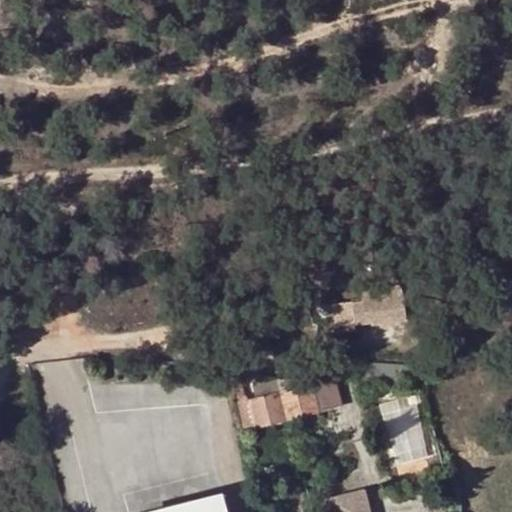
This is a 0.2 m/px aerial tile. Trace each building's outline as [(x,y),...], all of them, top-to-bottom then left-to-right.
[(359,272),(335,276),(337,286),(362,282),(359,272)] [(406,321),(402,287),(384,289),(386,300),(369,302),(369,304),(371,323),(371,326),(406,321)] [(371,323),(369,304),(356,306),(358,324),(371,323)] [(423,386),(419,372),(417,366),(360,363),(361,383),(423,386)] [(229,377),(234,398),(244,396),(240,375),(229,377)] [(280,394),(277,380),(254,385),(257,399),(280,394)] [(334,409),(327,383),(324,384),(324,381),(277,380),(280,394),(287,418),(316,411),(317,413),(334,409)] [(335,381),(327,383),(334,409),(341,407),(335,381)] [(255,426),(287,418),(280,394),(257,399),(250,401),(255,424),(255,426)] [(241,427),(255,424),(250,401),(246,402),(244,396),(234,398),(241,427)] [(340,432),(342,437),(348,435),(341,407),(334,409),(340,432)] [(295,452),(342,437),(340,432),(334,409),(317,413),(316,411),(287,418),(295,452)] [(370,441),(378,439),(374,431),(368,433),(370,441)] [(402,466),(393,469),(397,484),(429,475),(424,458),(401,464),(402,466)] [(393,469),(386,470),(390,485),(397,484),(393,469)] [(370,511),(365,491),(364,490),(332,498),(331,499),(334,511),(370,511)] [(218,511),(216,502),(177,511),(218,511)]
